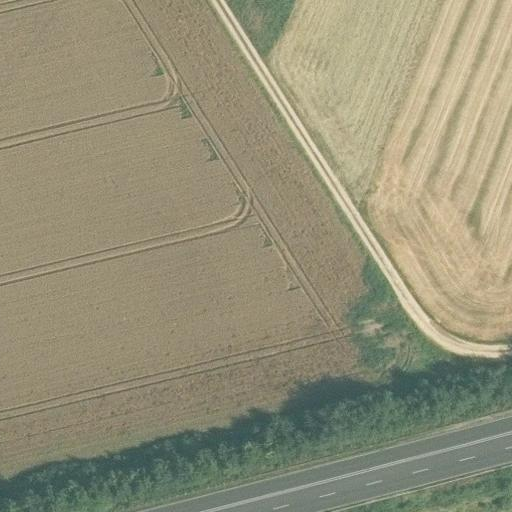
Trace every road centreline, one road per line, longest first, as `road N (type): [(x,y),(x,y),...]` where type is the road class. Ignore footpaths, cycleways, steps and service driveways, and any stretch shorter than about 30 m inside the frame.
road 1 (track): [(511,356),(453,372),(211,0)]
road 2 (trunk): [(511,441),(242,511)]
